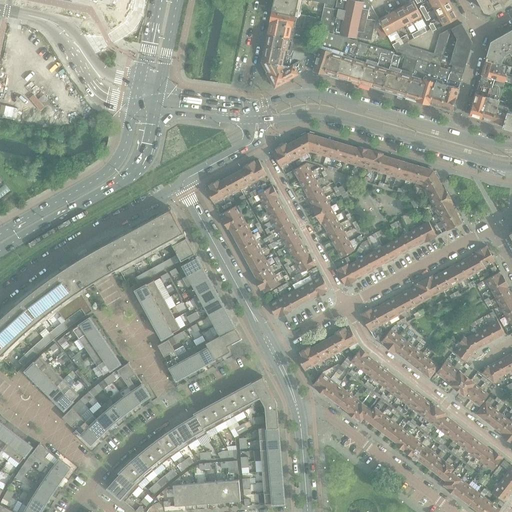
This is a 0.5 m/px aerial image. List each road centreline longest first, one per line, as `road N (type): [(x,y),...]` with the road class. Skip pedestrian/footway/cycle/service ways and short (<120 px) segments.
road 1 (tertiary): [(259,119),(338,120),(511,167)]
road 2 (residential): [(84,492),(152,425),(272,351)]
road 3 (residential): [(345,306),(368,346),(511,455)]
road 4 (secondary): [(0,250),(130,173),(146,150),(154,110)]
road 5 (residential): [(0,297),(65,248),(181,185)]
road 6 (tertiary): [(454,132),(324,94),(247,101)]
road 7 (secondary): [(133,105),(123,150),(109,170),(0,234)]
road 8 (tertiary): [(272,351),(181,185)]
road 9 (residential): [(255,141),(345,306)]
road 10 (residential): [(452,511),(328,416),(298,415)]
road 11 (residential): [(345,306),(490,228)]
